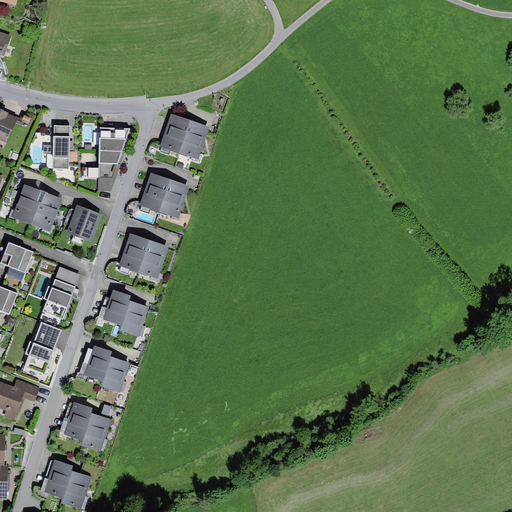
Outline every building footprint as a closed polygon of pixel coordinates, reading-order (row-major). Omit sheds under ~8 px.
[(12,34),(0,30),(0,56),(1,53),(5,55),(12,34)] [(0,139),(7,142),(18,117),(8,112),(9,111),(0,106),(0,139)] [(210,130),(174,118),(164,148),(200,160),(210,130)] [(72,127),(54,127),(54,159),(72,159),(72,127)] [(131,130),(101,128),(100,178),(116,180),(131,130)] [(190,189),(154,177),(144,208),(180,219),(190,189)] [(63,201),(26,186),(14,218),(50,232),(63,201)] [(101,216),(78,208),(69,233),(92,242),(101,216)] [(169,248),(131,236),(121,268),(158,280),(169,248)] [(36,254),(11,244),(3,266),(27,275),(36,254)] [(81,276),(60,269),(43,315),(65,322),(81,276)] [(21,294),(0,285),(0,310),(12,315),(21,294)] [(132,300),(114,294),(105,321),(121,327),(120,331),(139,337),(148,310),(130,305),(132,300)] [(62,332),(42,325),(26,370),(45,377),(62,332)] [(114,355),(96,349),(86,378),(102,383),(100,389),(121,395),(130,366),(112,360),(114,355)] [(15,389),(0,384),(0,409),(8,412),(6,418),(16,421),(25,398),(34,401),(39,388),(18,381),(15,389)] [(93,408),(73,402),(64,433),(83,439),(83,446),(102,451),(110,423),(90,417),(93,408)] [(0,463),(7,464),(8,435),(0,434),(0,463)] [(76,469),(55,462),(46,493),(64,499),(63,504),(82,510),(92,479),(75,473),(76,469)]
